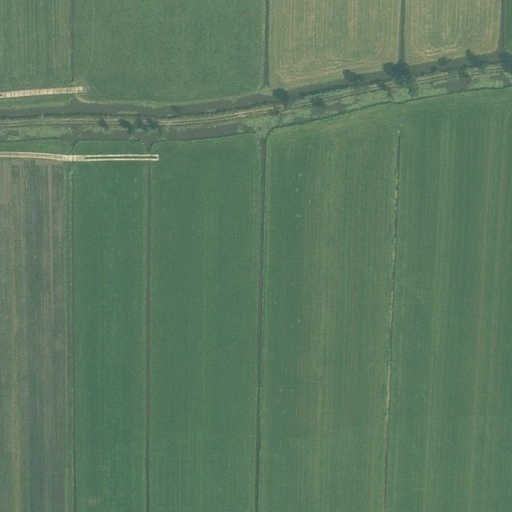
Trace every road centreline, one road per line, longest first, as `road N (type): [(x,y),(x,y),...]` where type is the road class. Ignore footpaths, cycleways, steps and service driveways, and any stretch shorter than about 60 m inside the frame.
road 1 (track): [(511,67),(201,122),(0,130)]
road 2 (track): [(0,154),(156,157)]
